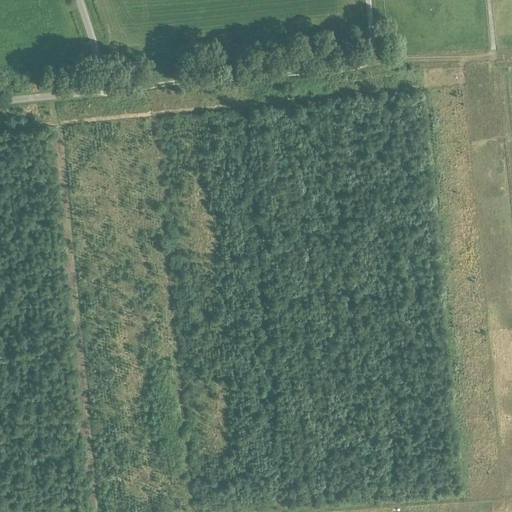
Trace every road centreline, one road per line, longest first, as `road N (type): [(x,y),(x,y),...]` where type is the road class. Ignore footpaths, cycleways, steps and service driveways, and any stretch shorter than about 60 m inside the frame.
road 1 (track): [(95,84),(119,91),(511,56)]
road 2 (unclassified): [(0,102),(95,84),(97,59),(78,0)]
